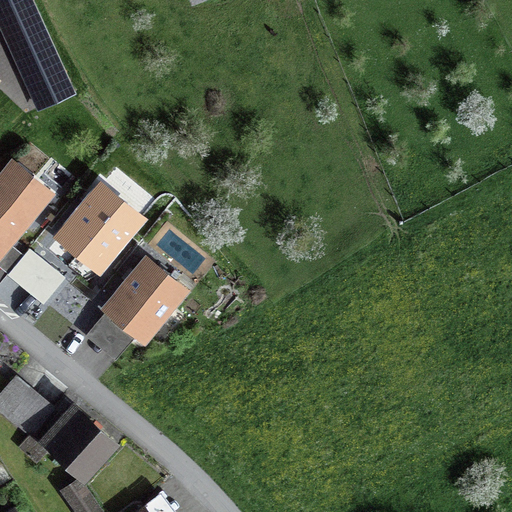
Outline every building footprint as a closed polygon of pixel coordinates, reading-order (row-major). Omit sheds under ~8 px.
[(0,139),(42,96),(9,65),(31,42),(2,14),(0,15),(0,139)] [(0,264),(8,271),(24,252),(12,241),(56,187),(12,151),(0,165),(0,264)] [(191,285),(146,248),(100,304),(105,308),(85,333),(116,358),(136,333),(145,341),(191,285)] [(0,390),(0,408),(29,433),(30,431),(32,433),(56,404),(16,371),(0,390)] [(121,439),(73,396),(38,435),(85,479),(121,439)] [(37,461),(49,447),(32,433),(30,431),(29,433),(18,445),(37,461)] [(105,511),(80,474),(60,487),(76,511),(105,511)] [(153,511),(144,500),(128,511),(153,511)] [(20,511),(15,503),(0,511),(20,511)]
